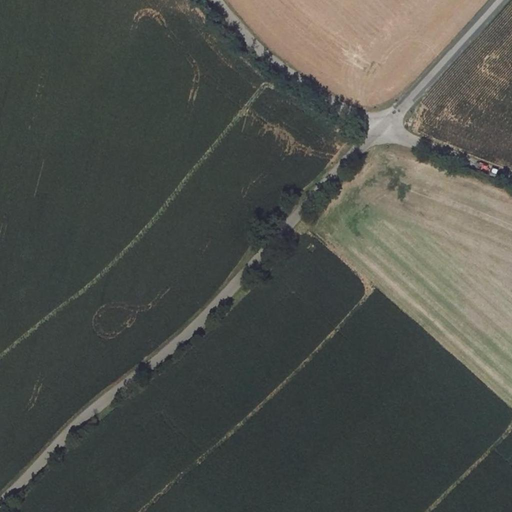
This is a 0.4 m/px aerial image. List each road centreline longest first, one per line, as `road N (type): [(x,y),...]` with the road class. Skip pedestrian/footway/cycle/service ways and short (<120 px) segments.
road 1 (unclassified): [(0,498),(184,335),(378,130)]
road 2 (unclassified): [(378,130),(257,52),(213,0)]
road 3 (unclassified): [(378,130),(497,0)]
road 4 (unclassified): [(511,181),(378,130)]
